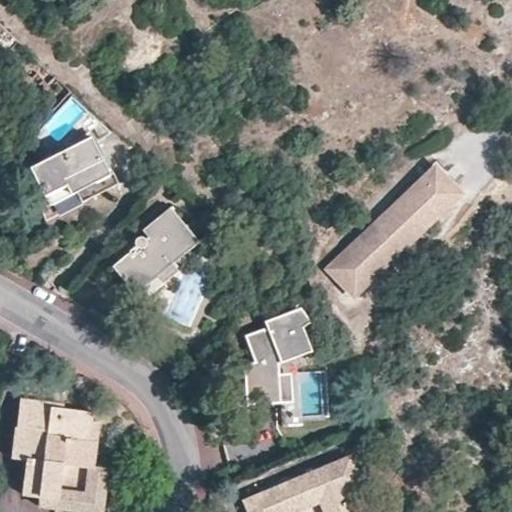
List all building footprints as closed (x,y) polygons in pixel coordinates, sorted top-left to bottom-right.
[(91,136),(73,144),(35,162),(41,175),(35,178),(49,205),(60,200),(76,191),(78,195),(81,194),(83,196),(113,181),(91,136)] [(379,274),(463,192),(437,165),(333,268),(359,293),(379,274)] [(126,281),(136,293),(158,274),(164,280),(178,268),(172,262),(198,240),(170,205),(142,230),(147,235),(145,237),(143,236),(140,235),(138,236),(135,236),(134,239),(134,242),(134,244),(135,247),(113,266),(126,281)] [(269,402),(283,401),(281,373),(280,363),(313,351),(304,324),(312,321),(301,306),(266,320),(269,327),(248,335),(258,362),(246,366),(248,404),(269,402)] [(281,373),(283,401),(294,400),(293,373),(281,373)] [(94,466),(100,419),(93,418),(93,410),(53,405),(53,402),(20,398),(12,457),(27,459),(22,495),(58,499),(63,463),(63,462),(94,466)] [(348,488),(360,483),(349,455),(244,500),(249,511),(291,511),(320,500),(348,488)] [(101,504),(107,458),(96,456),(94,466),(63,463),(58,499),(101,504)]
